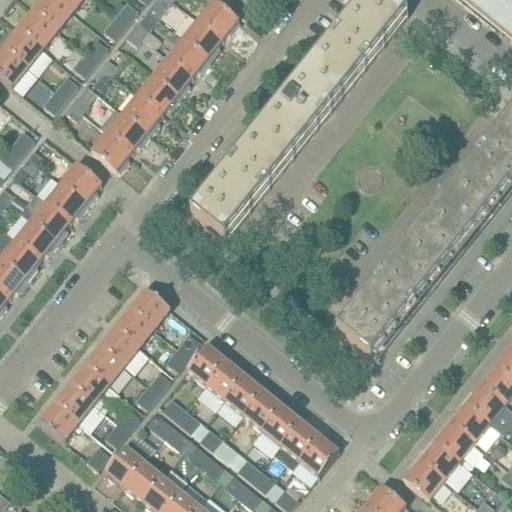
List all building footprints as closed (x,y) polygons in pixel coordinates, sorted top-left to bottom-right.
[(58,37),(73,18),(50,0),(46,0),(33,17),(58,37)] [(50,0),(73,18),(87,0),(50,0)] [(162,0),(159,0),(147,15),(158,25),(172,7),(162,0)] [(408,20),(382,0),(367,0),(257,136),(253,136),(236,157),(237,167),(229,177),(219,178),(215,184),(215,188),(190,219),(224,246),(408,20)] [(511,0),(447,0),(511,51),(511,0)] [(127,30),(139,16),(127,7),(116,21),(127,30)] [(213,7),(197,26),(223,46),(228,39),(231,42),(241,29),(238,27),(239,27),(213,7)] [(237,18),(245,24),(254,13),(246,7),(237,18)] [(43,55),(58,37),(33,17),(18,35),(43,55)] [(115,45),(127,30),(116,21),(104,36),(115,45)] [(138,26),(132,34),(143,43),(149,35),(138,26)] [(183,44),(210,67),(220,54),(218,52),(223,46),(197,26),(183,44)] [(137,51),(143,43),(132,34),(126,41),(137,51)] [(18,35),(3,54),(28,74),(43,55),(18,35)] [(183,44),(167,63),(193,84),(198,77),(200,79),(210,67),(183,44)] [(97,68),(108,54),(97,45),(85,59),(97,68)] [(0,83),(13,93),(28,74),(3,54),(0,57),(0,83)] [(85,82),(97,68),(85,59),(74,73),(85,82)] [(167,63),(152,82),(180,104),(190,92),(188,90),(193,84),(167,63)] [(108,64),(101,71),(112,80),(119,73),(108,64)] [(100,82),(94,88),(101,94),(106,88),(112,80),(101,71),(95,79),(100,82)] [(67,105),(78,91),(67,82),(55,96),(67,105)] [(152,82),(137,100),(163,121),(168,115),(170,117),(180,104),(152,82)] [(55,120),(67,105),(55,96),(43,111),(55,120)] [(137,100),(122,119),(150,142),(160,129),(158,127),(163,121),(137,100)] [(77,101),(71,109),(82,118),(88,110),(77,101)] [(76,125),(82,118),(71,109),(65,116),(76,125)] [(122,119),(107,138),(133,158),(138,152),(140,154),(150,142),(122,119)] [(511,119),(337,337),(371,364),(396,333),(400,333),(405,327),(404,317),(412,307),(422,306),(439,286),(438,281),(511,189),(511,119)] [(23,136),(11,151),(23,160),(35,145),(23,136)] [(91,157),(117,177),(118,177),(120,179),(130,167),(127,165),(133,158),(107,138),(91,157)] [(0,164),(11,174),(23,160),(11,151),(0,164)] [(34,155),(28,162),(40,171),(45,164),(34,155)] [(40,171),(28,162),(22,170),(29,176),(33,179),(40,171)] [(13,181),(20,188),(29,176),(22,170),(13,181)] [(96,197),(101,190),(76,170),(61,188),(89,211),(98,199),(96,197)] [(61,188),(45,208),(71,228),(76,222),(78,224),(89,211),(61,188)] [(4,192),(0,196),(0,202),(9,209),(15,201),(4,192)] [(35,199),(20,218),(21,219),(30,226),(58,249),(68,237),(66,235),(71,228),(45,208),(35,199)] [(9,209),(0,202),(0,214),(3,217),(9,209)] [(30,226),(15,245),(41,266),(46,259),(48,261),(58,249),(30,226)] [(41,266),(15,245),(0,264),(28,286),(38,274),(36,272),(41,266)] [(18,299),(28,286),(0,264),(0,263),(0,294),(10,303),(16,297),(18,299)] [(10,303),(0,294),(0,321),(7,312),(5,310),(10,303)] [(145,296),(130,315),(155,335),(170,316),(145,296)] [(130,315),(114,334),(139,354),(144,347),(148,343),(155,335),(130,315)] [(114,334),(99,352),(124,372),(139,354),(114,334)] [(190,339),(178,354),(189,363),(201,348),(190,339)] [(223,370),(226,366),(207,351),(186,376),(206,392),(223,370)] [(99,352),(84,371),(109,391),(124,372),(99,352)] [(189,363),(178,354),(167,368),(178,377),(189,363)] [(511,355),(510,354),(505,360),(503,358),(493,370),(511,386),(511,355)] [(206,392),(224,407),(245,382),(226,366),(223,370),(206,392)] [(485,385),(480,391),(505,411),(511,402),(511,386),(493,370),(483,383),(485,385)] [(84,371),(69,390),(94,410),(109,391),(84,371)] [(159,400),(170,386),(159,377),(148,391),(159,400)] [(264,397),(245,382),(224,407),(243,422),(264,397)] [(69,390),(54,408),(79,429),(94,410),(69,390)] [(159,400),(148,391),(136,406),(147,415),(159,400)] [(472,396),(462,408),(490,430),(499,438),(504,441),(511,431),(511,416),(505,411),(480,391),(474,398),(472,396)] [(243,422),(262,437),(282,412),(264,397),(243,422)] [(177,428),(186,416),(171,405),(162,416),(177,428)] [(64,448),(79,429),(54,408),(39,427),(64,448)] [(455,422),(450,429),(475,449),(475,448),(485,455),(499,438),(490,430),(462,408),(452,421),(455,422)] [(301,427),(282,412),(262,437),(280,452),(301,427)] [(129,438),(140,424),(129,415),(118,429),(129,438)] [(177,428),(191,439),(200,428),(186,416),(177,428)] [(149,432),(164,444),(173,432),(158,421),(149,432)] [(280,452),(299,467),(320,442),(301,427),(280,452)] [(129,438),(118,429),(106,443),(117,452),(129,438)] [(459,468),(475,449),(450,429),(444,435),(442,433),(432,445),(459,468)] [(187,444),(173,432),(164,444),(178,455),(187,444)] [(214,457),(223,446),(209,435),(200,446),(214,457)] [(299,467),(318,482),(339,457),(320,442),(299,467)] [(132,443),(105,478),(124,493),(150,460),(151,459),(132,443)] [(425,460),(419,466),(444,486),(459,468),(432,445),(422,458),(425,460)] [(223,465),(229,469),(238,458),(223,446),(214,457),(223,465)] [(210,463),(196,451),(187,462),(201,474),(210,463)] [(98,476),(110,461),(98,452),(87,467),(98,476)] [(169,476),(150,460),(124,493),(142,508),(169,476)] [(224,474),(210,463),(201,474),(215,485),(224,474)] [(238,476),(252,488),(261,476),(247,465),(238,476)] [(429,506),(444,486),(419,466),(414,473),(412,471),(402,483),(404,485),(429,506)] [(171,473),(169,476),(142,508),(147,511),(170,511),(181,498),(189,488),(171,473)] [(511,478),(507,475),(501,483),(511,491),(511,478)] [(252,488),(266,499),(275,488),(261,476),(252,488)] [(234,481),(225,492),(239,504),(248,492),(234,481)] [(370,505),(365,511),(405,511),(380,492),(379,492),(377,490),(367,503),(370,505)] [(255,511),(262,504),(248,492),(239,504),(248,511),(255,511)] [(281,511),(293,511),(298,507),(284,495),(274,506),(281,511)] [(170,511),(198,511),(181,498),(170,511)] [(0,500),(0,511),(13,511),(14,511),(0,500)]
